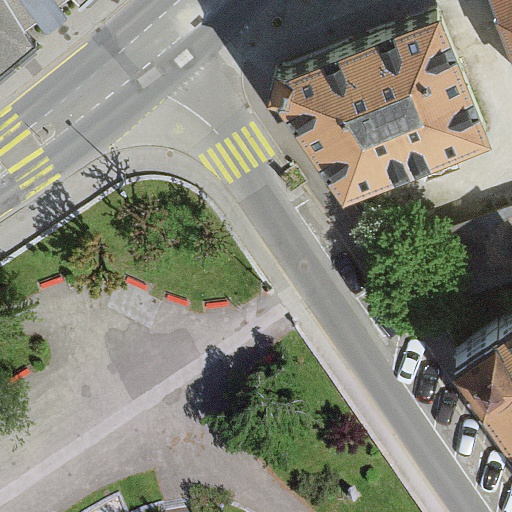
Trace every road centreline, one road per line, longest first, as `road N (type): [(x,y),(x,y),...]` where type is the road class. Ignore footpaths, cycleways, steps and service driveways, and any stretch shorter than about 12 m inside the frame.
road 1 (residential): [(469,511),(231,159),(144,46)]
road 2 (primary): [(0,163),(144,46)]
